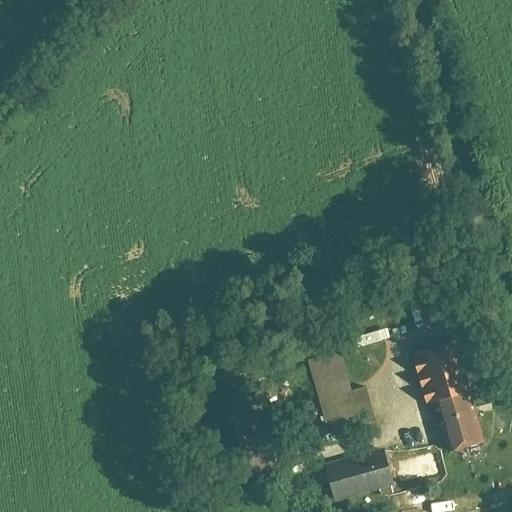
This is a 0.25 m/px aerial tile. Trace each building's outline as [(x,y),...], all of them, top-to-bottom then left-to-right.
[(469,338),(420,351),(434,401),(440,400),(477,390),(482,389),(469,338)] [(345,349),(312,358),(332,430),(383,416),(372,380),(355,385),(345,349)] [(477,390),(440,400),(454,450),(490,441),(477,390)] [(263,395),(232,404),(252,474),(283,465),(263,395)] [(393,451),(330,468),(339,499),(402,482),(393,451)] [(430,511),(487,511),(497,510),(491,477),(427,488),(430,511)]
